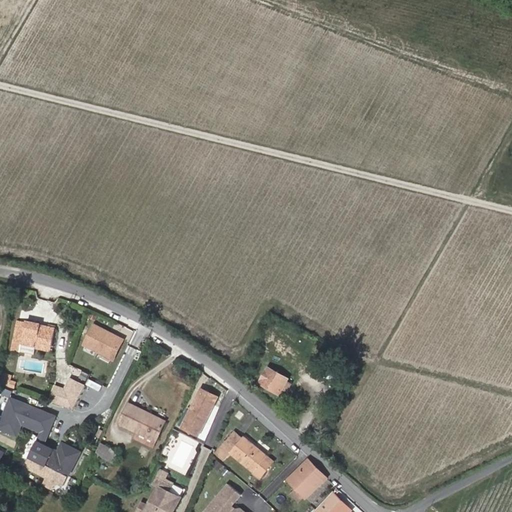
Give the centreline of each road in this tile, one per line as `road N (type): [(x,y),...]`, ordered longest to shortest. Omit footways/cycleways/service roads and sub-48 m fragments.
road 1 (track): [(511,441),(393,496),(325,441),(470,200)]
road 2 (residential): [(373,511),(179,342),(74,291),(0,271)]
road 3 (track): [(260,0),(511,94)]
road 4 (track): [(377,359),(511,394)]
